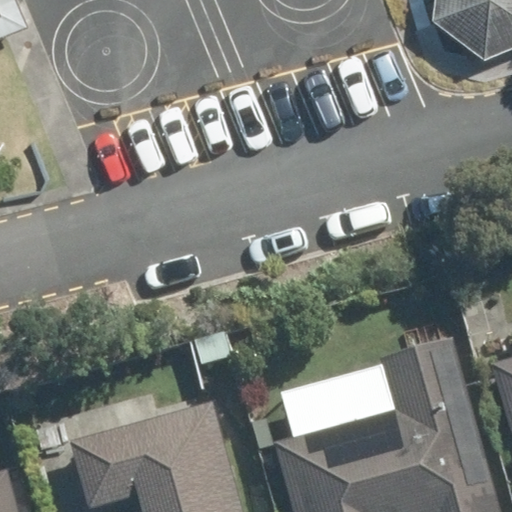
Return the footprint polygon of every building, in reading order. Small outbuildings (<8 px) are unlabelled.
[(0,0),(0,35),(25,25),(15,0),(0,0)] [(511,0),(457,0),(455,18),(506,56),(511,53),(511,0)] [(407,411),(286,446),(305,511),(511,511),(511,503),(465,343),(393,364),(407,411)] [(255,511),(224,404),(84,443),(102,508),(145,495),(150,511),(255,511)] [(25,511),(15,474),(0,478),(0,511),(25,511)]
